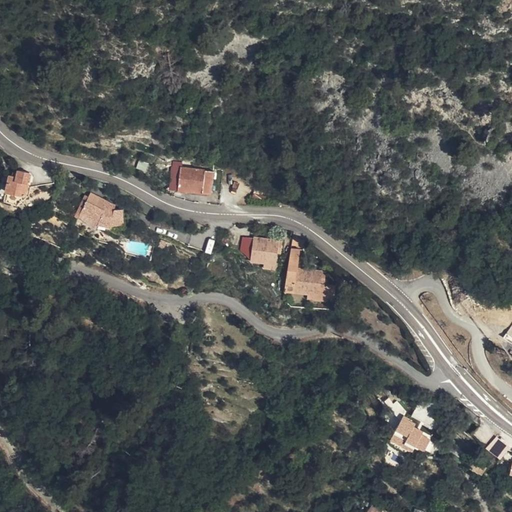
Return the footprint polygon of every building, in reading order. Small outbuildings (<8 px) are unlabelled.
[(42,175),(31,171),(31,174),(30,177),(26,176),(23,175),(18,191),(37,197),(41,183),(40,183),(42,175)] [(214,197),(219,198),(219,176),(192,174),(190,190),(195,191),(205,194),(214,197)] [(111,209),(114,201),(104,197),(101,205),(111,209)] [(97,203),(91,220),(110,235),(112,232),(125,234),(126,229),(138,228),(137,212),(130,213),(130,210),(119,209),(120,203),(114,201),(111,209),(101,205),(97,203)] [(289,241),(262,240),(262,241),(251,240),(250,252),(260,260),(260,263),(274,264),(285,264),(286,254),(288,254),(289,241)] [(297,282),(305,283),(305,290),(319,291),(346,293),(347,282),(335,281),(331,281),(332,269),(307,268),(308,248),(299,248),(297,282)] [(305,290),(305,283),(297,282),(296,290),(305,290)] [(409,412),(400,418),(409,429),(415,419),(409,412)] [(425,447),(427,442),(441,450),(446,441),(419,426),(422,421),(420,419),(420,418),(417,415),(415,419),(409,429),(405,436),(425,447)] [(500,460),(510,449),(485,426),(482,429),(475,437),(500,460)] [(500,466),(501,463),(489,456),(483,466),(495,474),(498,469),(498,465),(500,466)] [(390,508),(377,499),(367,511),(390,511),(388,510),(390,508)]
